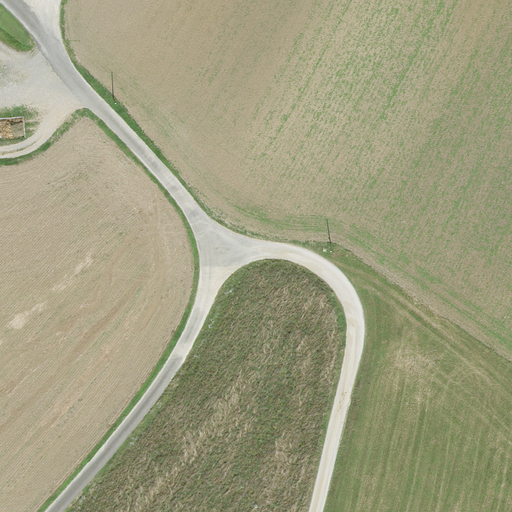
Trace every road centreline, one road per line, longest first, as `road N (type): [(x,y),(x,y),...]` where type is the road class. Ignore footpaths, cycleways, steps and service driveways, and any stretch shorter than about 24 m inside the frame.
road 1 (unclassified): [(50,511),(189,335),(206,248),(186,205),(75,84),(29,14)]
road 2 (track): [(206,248),(270,249),(316,269),(343,302),(349,342),(312,511)]
